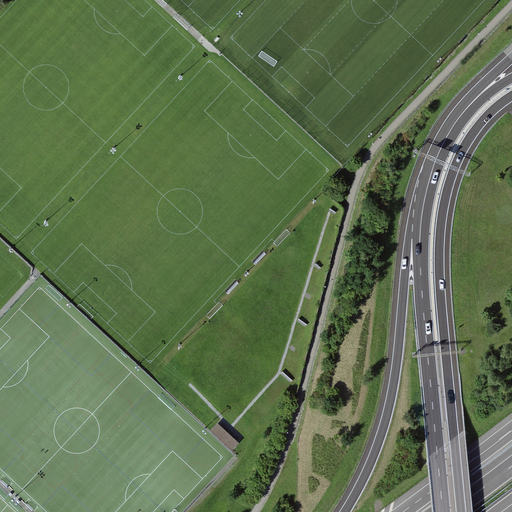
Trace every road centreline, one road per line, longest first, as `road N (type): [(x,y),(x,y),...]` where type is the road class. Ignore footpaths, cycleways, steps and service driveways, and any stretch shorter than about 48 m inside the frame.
road 1 (motorway): [(461,511),(440,227),(467,142),(511,97)]
road 2 (motorway): [(419,201),(385,413),(343,511)]
road 3 (motorway): [(420,240),(442,511)]
road 4 (motorway): [(511,77),(456,130),(420,240)]
road 5 (motorway): [(511,57),(450,120),(419,201)]
road 6 (motorway): [(511,431),(404,511)]
